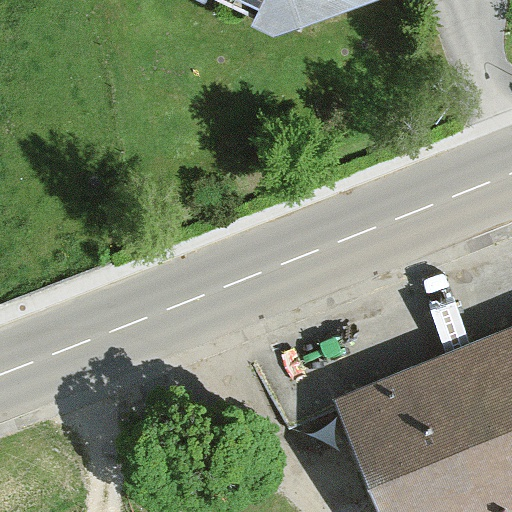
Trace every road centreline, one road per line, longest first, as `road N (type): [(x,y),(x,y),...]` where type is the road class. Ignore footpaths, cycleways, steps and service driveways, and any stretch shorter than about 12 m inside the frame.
road 1 (primary): [(511,172),(0,374)]
road 2 (track): [(105,511),(166,314)]
